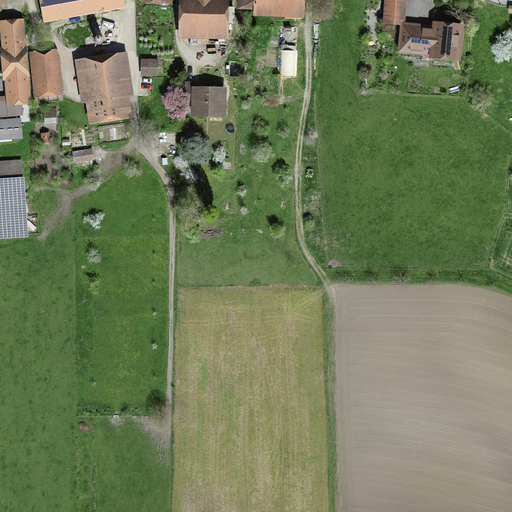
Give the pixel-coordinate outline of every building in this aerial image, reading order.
[(44,0),(46,13),(115,0),(44,0)] [(183,0),(183,30),(190,30),(197,30),(224,30),(225,0),(212,0),(211,0),(183,0)] [(242,0),(242,4),(266,5),(266,8),(300,9),(300,0),(242,0)] [(403,13),(403,0),(387,0),(386,22),(401,23),(402,13),(403,13)] [(21,24),(3,26),(10,99),(0,100),(0,116),(20,115),(19,100),(27,99),(21,24)] [(402,26),(399,52),(458,57),(460,28),(435,26),(435,29),(402,26)] [(54,52),(35,54),(39,94),(58,92),(54,52)] [(116,58),(87,63),(95,120),(125,115),(116,58)] [(158,60),(143,60),(143,75),(158,75),(158,60)] [(224,89),(195,89),(195,84),(186,83),(185,105),(194,105),(194,114),(223,114),(224,89)] [(55,116),(55,109),(45,109),(45,117),(55,116)] [(20,118),(0,119),(0,140),(22,138),(20,118)] [(91,150),(74,152),(75,162),(93,159),(91,150)] [(19,163),(0,163),(0,215),(22,214),(19,163)]
